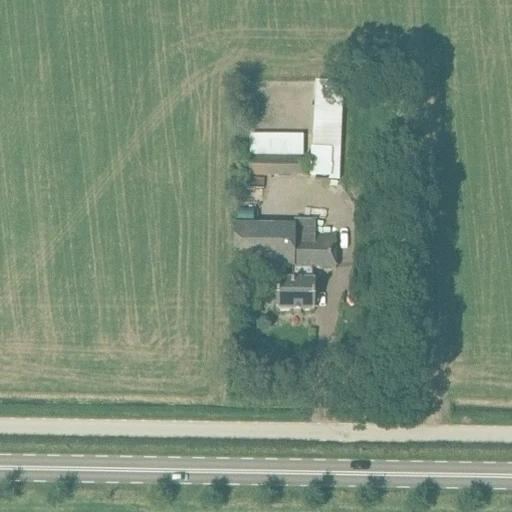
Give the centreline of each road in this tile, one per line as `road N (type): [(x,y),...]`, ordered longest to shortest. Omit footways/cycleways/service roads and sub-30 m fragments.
road 1 (primary): [(511,478),(0,467)]
road 2 (unclassified): [(0,425),(511,434)]
